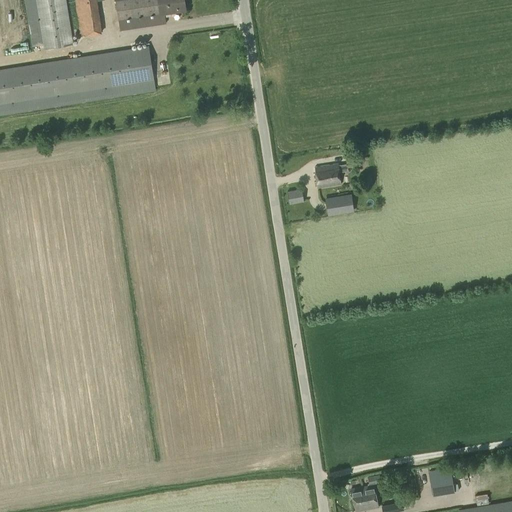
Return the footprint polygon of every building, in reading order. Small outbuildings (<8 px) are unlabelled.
[(65,0),(25,0),(33,47),(44,46),(45,49),(73,45),(65,0)] [(75,0),(81,36),(101,33),(96,1),(103,0),(75,0)] [(115,0),(120,31),(166,23),(165,13),(186,9),(184,0),(115,0)] [(149,47),(0,70),(0,114),(157,90),(149,47)] [(338,163),(314,166),(317,188),(341,184),(339,172),(347,170),(347,166),(355,165),(354,158),(345,159),(346,163),(338,165),(338,163)] [(302,189),(288,191),(289,204),(304,202),(302,189)] [(350,194),(326,198),(328,215),(353,211),(350,194)] [(450,467),(429,471),(433,493),(453,489),(450,467)] [(370,485),(351,489),(355,511),(377,506),(373,483),(380,482),(379,475),(369,477),(370,485)] [(458,511),(511,511),(511,499),(458,509),(458,511)] [(389,511),(402,509),(401,502),(381,505),(382,511),(389,511)]
